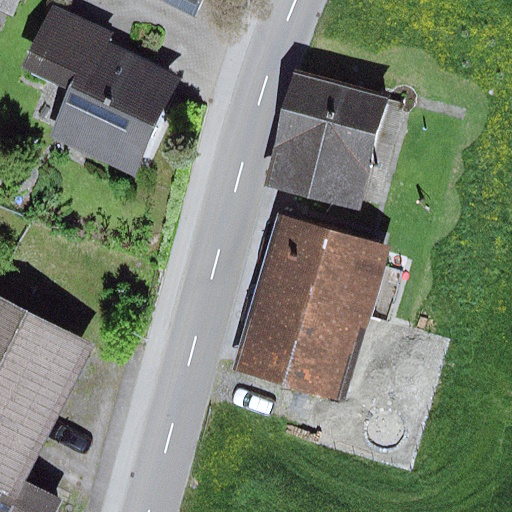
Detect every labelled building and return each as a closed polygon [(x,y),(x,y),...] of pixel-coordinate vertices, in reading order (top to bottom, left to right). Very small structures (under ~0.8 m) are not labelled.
[(40,0),(0,0),(0,16),(28,28),(40,0)] [(205,0),(160,0),(197,18),(205,0)] [(116,35),(56,9),(30,68),(74,87),(49,144),(142,184),(189,76),(112,43),(116,35)] [(390,100),(297,77),(270,188),(363,211),(390,100)] [(390,247),(287,218),(243,369),(347,398),(390,247)] [(100,345),(0,294),(0,485),(23,497),(32,480),(100,345)] [(0,511),(64,511),(71,500),(32,480),(23,497),(0,485),(0,511)]
